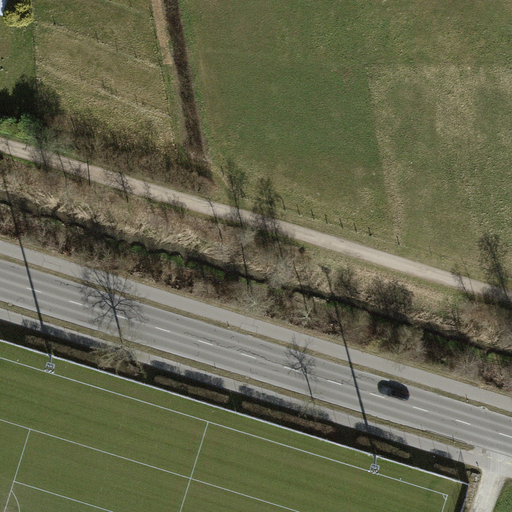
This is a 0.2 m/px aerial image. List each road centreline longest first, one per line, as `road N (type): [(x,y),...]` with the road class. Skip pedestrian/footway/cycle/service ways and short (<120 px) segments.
road 1 (track): [(0,141),(511,300)]
road 2 (tertiary): [(0,279),(511,437)]
